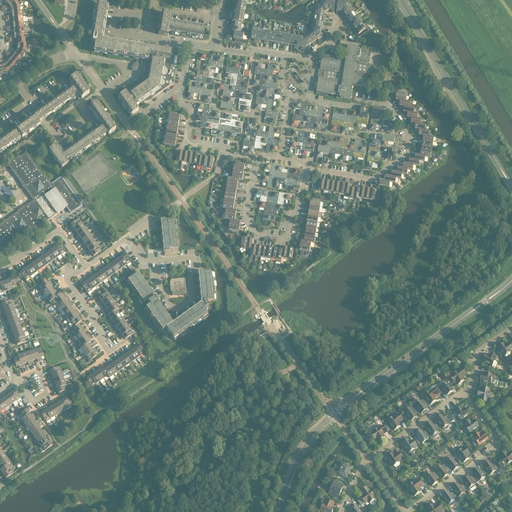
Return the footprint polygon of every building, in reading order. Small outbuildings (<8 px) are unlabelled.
[(17,2),(14,0),(11,0),(8,5),(9,6),(11,9),(18,4),(17,2)] [(236,0),(236,3),(235,8),(244,9),(246,0),(247,0),(246,0),(236,0)] [(321,3),(327,12),(329,10),(330,1),(326,0),(322,3),(321,3)] [(327,12),(321,3),(320,4),(316,8),(315,12),(325,13),(327,12)] [(343,3),(342,12),(343,14),(352,8),(351,8),(347,4),(343,3)] [(18,4),(11,9),(12,11),(12,13),(20,12),(19,7),(18,4)] [(145,60),(147,60),(149,49),(146,48),(105,42),(102,41),(101,41),(102,38),(107,6),(97,4),(92,37),(93,37),(93,39),(92,43),(95,43),(94,51),(145,60)] [(243,19),(244,9),(235,8),(232,23),(242,24),(242,20),(243,20),(244,19),(243,19)] [(344,18),(345,20),(355,13),(354,12),(351,9),(352,9),(352,8),(343,14),(345,17),(344,18)] [(171,32),(203,37),(205,28),(172,22),(172,23),(170,22),(171,14),(162,13),(158,35),(167,36),(168,31),(171,31),(171,32)] [(355,13),(345,20),(346,21),(347,20),(349,23),(357,17),(355,14),(355,13)] [(349,27),(351,28),(361,21),(360,20),(359,21),(357,17),(349,23),(351,25),(349,27)] [(353,28),(355,31),(363,25),(361,22),(361,21),(351,28),(352,30),(353,28)] [(365,24),(363,25),(355,31),(356,33),(355,34),(356,35),(356,36),(358,39),(368,32),(368,31),(369,30),(369,29),(368,28),(365,24)] [(317,40),(312,32),(308,35),(308,34),(307,34),(314,44),(316,43),(315,42),(317,40)] [(312,32),(317,40),(318,42),(323,39),(323,34),(321,33),(321,34),(312,32)] [(307,36),(304,38),(309,46),(312,44),(313,45),(314,44),(307,34),(306,35),(307,36)] [(303,38),(302,48),(302,47),(301,50),(306,50),(311,47),(309,46),(304,38),(303,38)] [(25,44),(18,45),(18,47),(17,50),(25,52),(26,50),(26,44),(25,44)] [(149,47),(149,49),(147,60),(147,61),(147,64),(146,64),(146,65),(146,69),(145,71),(146,71),(145,75),(128,87),(133,93),(131,94),(130,95),(131,95),(128,97),(125,92),(118,98),(131,116),(138,110),(136,107),(138,105),(138,104),(138,103),(140,102),(142,106),(172,84),(175,69),(170,68),(171,64),(170,63),(165,62),(166,59),(170,60),(171,51),(149,47)] [(346,62),(344,61),(344,60),(337,59),(338,59),(330,57),(330,58),(323,57),(323,60),(321,59),(320,60),(319,63),(320,64),(322,64),(321,70),(320,79),(319,79),(318,85),(317,84),(316,85),(315,88),(316,89),(318,89),(317,93),(324,94),(331,95),(332,95),(338,96),(339,95),(341,95),(340,98),(351,100),(353,84),(355,85),(355,86),(363,88),(364,85),(366,85),(366,87),(368,76),(372,76),(373,73),(374,72),(375,70),(373,69),(374,66),(370,65),(372,54),(371,54),(371,55),(369,55),(369,52),(361,51),(361,52),(359,51),(359,49),(349,47),(346,62)] [(25,52),(17,50),(16,52),(15,54),(21,59),(21,58),(25,54),(25,52)] [(21,59),(15,54),(12,58),(19,64),(23,60),(21,58),(21,59)] [(211,67),(212,61),(213,56),(201,54),(200,60),(206,61),(205,66),(211,67)] [(217,62),(212,61),(211,67),(216,68),(222,69),(224,57),(218,56),(217,62)] [(19,64),(12,58),(8,62),(14,67),(16,69),(19,64)] [(141,66),(142,61),(136,61),(136,63),(133,65),(132,70),(137,71),(140,69),(141,67),(141,66)] [(14,67),(8,62),(7,64),(5,65),(9,72),(11,71),(14,67)] [(227,68),(226,74),(238,76),(240,64),(234,63),(233,69),(227,68)] [(255,75),(260,76),(266,76),(267,70),(262,70),(263,64),(257,63),(255,75)] [(242,64),(240,64),(238,76),(244,77),(250,78),(251,72),(245,71),(246,65),(242,64)] [(9,72),(5,65),(2,66),(0,66),(1,72),(1,74),(6,74),(9,72)] [(267,70),(266,76),(272,77),(273,72),(279,73),(280,67),(268,65),(267,70)] [(197,77),(203,78),(209,79),(211,67),(205,66),(204,72),(198,71),(197,77)] [(211,67),(209,79),(215,80),(220,81),(221,75),(216,74),(216,68),(211,67)] [(230,86),(236,87),(238,76),(226,74),(225,80),(231,81),(230,86)] [(383,74),(382,81),(390,82),(392,75),(383,74)] [(8,146),(21,136),(22,138),(40,125),(38,122),(40,121),(43,119),(76,95),(78,93),(81,99),(89,93),(76,75),(69,81),(73,87),(71,89),(71,88),(38,112),(35,114),(36,115),(34,117),(3,139),(8,146)] [(196,83),(195,88),(201,89),(203,78),(197,77),(191,76),(190,82),(196,83)] [(244,77),(238,76),(236,87),(242,88),(248,89),(249,83),(243,82),(244,77)] [(264,88),(266,76),(260,76),(260,81),(254,80),(253,86),(259,87),(264,88)] [(264,88),(270,89),(276,90),(277,84),(271,83),(272,77),(266,76),(264,88)] [(215,80),(209,79),(203,78),(201,89),(207,90),(208,85),(214,86),(215,80)] [(222,97),(228,98),(229,92),(230,86),(218,84),(218,90),(223,91),(222,97)] [(230,86),(229,92),(235,93),(234,99),(240,100),(242,88),(236,87),(230,86)] [(201,89),(195,88),(189,87),(187,99),(193,100),(194,94),(200,95),(201,89)] [(262,99),(268,100),(270,89),(264,88),(259,87),(258,93),(263,94),(262,99)] [(242,88),(240,100),(252,102),(252,96),(247,95),(248,89),(242,88)] [(207,90),(201,89),(200,95),(206,96),(205,102),(211,103),(213,91),(207,90)] [(270,89),(268,100),(274,101),(275,96),(281,97),(282,91),(276,90),(270,89)] [(396,101),(400,102),(400,101),(406,102),(408,92),(407,92),(405,89),(401,91),(397,91),(396,101)] [(232,110),(234,99),(228,98),(227,103),(221,102),(220,108),(232,110)] [(261,108),(267,109),(268,100),(262,99),(257,98),(255,110),(261,111),(261,108)] [(252,102),(240,100),(239,106),(244,107),(244,112),(250,113),(252,102)] [(268,100),(267,109),(266,112),(278,114),(279,108),(273,107),(274,101),(268,100)] [(70,161),(88,148),(105,135),(104,134),(107,132),(108,135),(115,130),(96,103),(89,108),(103,127),(101,128),(100,127),(73,146),(64,153),(65,154),(63,155),(56,145),(49,150),(62,168),(69,163),(67,161),(69,159),(70,161)] [(300,110),(299,116),(305,117),(306,111),(307,105),(295,103),(294,109),(300,110)] [(203,111),(202,116),(208,117),(210,106),(198,104),(197,110),(203,111)] [(311,112),(306,111),(305,117),(316,119),(318,107),(312,106),(311,112)] [(357,112),(356,118),(368,120),(369,114),(363,113),(364,107),(358,106),(357,112)] [(316,119),(328,121),(329,115),(323,114),(324,108),(318,107),(316,119)] [(377,119),(383,120),(385,109),(373,107),(372,113),(378,114),(377,119)] [(333,114),(332,120),(344,122),(345,116),(346,110),(340,109),(339,115),(333,114)] [(355,124),(356,118),(357,112),(352,111),(351,117),(345,116),(344,122),(355,124)] [(170,115),(170,120),(181,122),(181,120),(180,120),(180,117),(177,116),(178,113),(169,112),(169,115),(170,115)] [(276,126),(278,114),(266,112),(265,118),(271,119),(270,125),(276,126)] [(214,118),(208,117),(207,123),(219,125),(220,119),(221,114),(215,113),(214,118)] [(230,127),(232,115),(226,114),(225,120),(220,119),(219,125),(230,127)] [(206,129),(207,123),(208,117),(202,116),(197,115),(196,121),(201,122),(200,128),(206,129)] [(232,115),(230,127),(242,129),(243,123),(237,122),(238,116),(232,115)] [(298,122),(304,123),(305,117),(299,116),(293,115),(291,127),(297,128),(298,122)] [(316,119),(305,117),(304,123),(310,124),(309,129),(314,130),(316,119)] [(356,118),(355,124),(354,130),(360,131),(361,125),(367,126),(368,120),(356,118)] [(382,126),(383,120),(377,119),(374,119),(372,118),(370,130),(376,131),(377,126),(382,126)] [(248,130),(251,131),(257,132),(258,126),(259,120),(253,119),(252,125),(247,124),(246,130),(248,130)] [(328,121),(316,119),(314,130),(320,131),(321,126),(327,127),(328,121)] [(343,128),(344,122),(332,120),(330,132),(336,133),(337,127),(343,128)] [(395,122),(383,120),(382,126),(388,127),(387,133),(393,134),(395,122)] [(355,124),(344,122),(343,128),(342,133),(348,134),(349,129),(354,130),(355,124)] [(219,125),(207,123),(206,129),(212,130),(211,136),(217,137),(219,125)] [(230,127),(219,125),(217,137),(223,138),(224,132),(229,133),(230,127)] [(258,126),(257,132),(256,137),(268,139),(269,133),(263,132),(264,127),(258,126)] [(242,129),(230,127),(229,133),(228,139),(234,140),(235,134),(241,135),(242,129)] [(268,139),(274,140),(275,135),(280,136),(281,129),(270,128),(269,133),(268,139)] [(255,143),(256,137),(257,132),(251,131),(250,136),(245,135),(244,141),(255,143)] [(298,138),(297,143),(303,144),(305,133),(293,131),(292,137),(298,138)] [(311,134),(305,133),(303,144),(315,146),(316,141),(310,140),(311,134)] [(381,147),(383,136),(377,135),(376,140),(371,139),(370,145),(381,147)] [(383,136),(381,147),(387,148),(388,143),(394,144),(395,137),(383,136)] [(256,137),(255,143),(254,149),(260,150),(261,144),(267,145),(268,139),(256,137)] [(330,148),(342,150),(344,138),(338,137),(337,143),(331,142),(330,148)] [(342,150),(353,152),(354,146),(349,145),(350,139),(344,138),(342,150)] [(274,140),(268,139),(267,145),(273,146),(272,152),(278,153),(280,141),(274,140)] [(354,146),(353,152),(365,154),(366,148),(360,147),(361,141),(355,140),(354,146)] [(254,155),(254,149),(255,143),(244,141),(243,147),(248,148),(247,154),(248,154),(254,155)] [(318,152),(329,154),(330,148),(331,142),(325,141),(324,147),(319,146),(318,152)] [(295,155),(301,156),(303,144),(297,143),(291,142),(290,148),(296,149),(295,155)] [(301,156),(303,157),(307,157),(308,151),(314,152),(315,146),(303,144),(301,156)] [(374,152),(374,158),(380,159),(380,153),(381,147),(370,145),(369,151),(374,152)] [(393,149),(387,148),(381,147),(380,153),(386,154),(385,160),(391,161),(393,149)] [(341,156),(342,150),(330,148),(329,154),(328,160),(334,161),(335,155),(341,156)] [(347,157),(352,158),(353,152),(342,150),(341,156),(340,162),(346,163),(347,157)] [(328,165),(328,160),(329,154),(318,152),(317,158),(323,159),(322,164),(328,165)] [(365,154),(353,152),(352,158),(351,164),(357,164),(358,159),(364,160),(365,154)] [(7,164),(22,186),(23,186),(25,188),(24,189),(33,201),(24,208),(25,209),(19,213),(18,212),(5,221),(6,222),(4,224),(3,223),(0,224),(0,252),(19,239),(20,241),(38,227),(40,225),(40,226),(48,221),(47,219),(52,215),(54,216),(67,207),(71,213),(81,206),(61,178),(52,185),(44,175),(42,176),(26,153),(20,157),(19,155),(7,164)] [(379,165),(380,159),(374,158),(368,157),(366,169),(372,170),(373,164),(379,165)] [(270,171),(269,177),(275,178),(277,166),(265,164),(264,171),(270,171)] [(277,166),(275,178),(287,180),(287,174),(282,173),(283,167),(277,166)] [(287,180),(298,182),(300,170),(294,169),(293,175),(287,174),(287,180)] [(267,189),(273,190),(275,178),(269,177),(263,176),(262,182),(268,183),(267,189)] [(287,180),(275,178),(273,190),(279,191),(280,185),(286,186),(287,180)] [(298,182),(287,180),(286,186),(291,187),(290,193),(296,194),(298,182)] [(260,202),(266,203),(267,197),(268,192),(256,190),(255,196),(261,197),(260,202)] [(266,203),(272,204),(277,205),(279,194),(273,193),(273,198),(267,197),(266,203)] [(291,195),(279,194),(277,205),(283,206),(284,201),(290,202),(291,195)] [(264,215),(270,216),(272,204),(266,203),(260,202),(259,208),(265,209),(264,215)] [(272,204),(270,216),(276,217),(277,211),(282,212),(283,206),(277,205),(272,204)] [(276,217),(270,216),(264,215),(263,221),(269,222),(268,227),(274,228),(276,217)] [(70,229),(71,231),(81,224),(78,220),(71,225),(72,227),(70,229)] [(177,240),(177,235),(176,229),(178,229),(177,226),(176,226),(175,221),(165,222),(165,220),(162,220),(165,250),(163,250),(163,253),(165,252),(165,254),(164,254),(164,256),(176,255),(176,253),(178,252),(177,243),(179,243),(179,240),(177,240)] [(75,231),(76,233),(84,228),(81,224),(71,231),(73,233),(75,231)] [(241,229),(241,227),(230,226),(229,230),(227,230),(226,234),(238,236),(239,229),(241,229)] [(75,237),(77,239),(87,232),(84,228),(76,233),(78,235),(75,237)] [(81,239),(82,241),(90,235),(87,232),(77,239),(78,241),(81,239)] [(81,244),(82,247),(92,239),(90,235),(82,241),(83,243),(81,244)] [(86,247),(88,249),(95,243),(92,239),(82,247),(84,249),(86,247)] [(87,252),(88,254),(98,247),(95,243),(88,249),(89,251),(87,252)] [(56,244),(54,245),(61,255),(65,252),(60,245),(58,246),(56,244)] [(57,258),(61,255),(54,245),(52,247),(54,249),(52,251),(57,258)] [(101,251),(98,247),(88,254),(90,256),(92,255),(93,257),(101,251)] [(48,250),(46,251),(53,261),(57,258),(52,251),(50,252),(48,250)] [(49,264),(53,261),(46,251),(44,252),(46,255),(44,256),(49,264)] [(121,258),(126,265),(131,262),(123,252),(121,254),(123,256),(121,258)] [(45,267),(49,264),(44,256),(42,258),(40,255),(38,257),(45,267)] [(42,269),(45,267),(38,257),(36,258),(38,260),(36,262),(42,269)] [(117,257),(115,258),(123,268),(126,265),(121,258),(119,259),(117,257)] [(123,268),(115,258),(113,260),(115,262),(113,263),(119,271),(123,268)] [(38,272),(42,269),(36,262),(34,263),(33,261),(30,262),(38,272)] [(28,267),(34,275),(38,272),(30,262),(28,264),(30,266),(28,267)] [(110,262),(108,264),(115,274),(119,271),(113,263),(111,265),(110,262)] [(115,274),(108,264),(106,265),(107,268),(105,269),(111,277),(115,274)] [(30,278),(34,275),(28,267),(26,269),(25,266),(23,268),(30,278)] [(30,278),(23,268),(21,269),(22,272),(20,273),(26,281),(30,278)] [(102,268),(100,269),(107,279),(111,277),(105,269),(104,270),(102,268)] [(107,279),(100,269),(98,271),(99,273),(98,275),(103,282),(107,279)] [(143,304),(147,301),(150,305),(144,309),(148,314),(146,315),(148,317),(149,316),(156,325),(155,326),(156,328),(157,328),(161,332),(172,324),(156,302),(159,300),(155,295),(153,296),(136,272),(133,274),(134,276),(126,282),(130,286),(128,287),(130,289),(131,289),(138,298),(136,299),(138,301),(139,300),(143,304)] [(216,292),(215,293),(213,281),(215,281),(215,279),(213,279),(213,273),(203,274),(203,272),(199,272),(202,301),(199,301),(200,303),(198,304),(199,306),(167,330),(174,341),(179,337),(180,339),(182,337),(181,336),(190,329),(191,330),(193,329),(193,328),(202,321),(203,322),(205,321),(204,320),(209,316),(205,312),(208,310),(206,308),(207,307),(207,302),(215,301),(215,295),(216,295),(216,292)] [(94,274),(92,275),(99,285),(103,282),(98,275),(96,276),(94,274)] [(99,285),(92,275),(90,277),(92,279),(90,280),(95,288),(99,285)] [(10,277),(8,278),(12,289),(17,288),(15,283),(14,279),(11,280),(10,277)] [(186,293),(185,279),(183,278),(170,279),(168,283),(169,292),(172,296),(185,295),(186,293)] [(86,279),(84,281),(91,291),(95,288),(90,280),(88,282),(86,279)] [(38,287),(41,291),(51,284),(49,282),(47,283),(46,281),(38,287)] [(84,285),(82,286),(84,290),(87,294),(91,291),(84,281),(82,282),(84,285)] [(51,284),(41,291),(44,295),(51,289),(50,287),(52,286),(51,284)] [(44,295),(47,299),(57,292),(55,289),(53,291),(51,289),(44,295)] [(50,303),(54,300),(53,300),(57,297),(56,295),(58,294),(57,292),(47,299),(50,303)] [(98,302),(100,304),(110,297),(107,293),(99,299),(101,301),(98,302)] [(56,304),(66,296),(65,294),(62,296),(61,294),(57,297),(53,300),(54,300),(56,304)] [(68,298),(66,296),(56,304),(59,307),(67,302),(65,300),(68,298)] [(110,297),(100,304),(101,306),(104,305),(105,307),(113,301),(110,297)] [(3,307),(4,309),(12,306),(11,301),(0,304),(0,307),(0,308),(3,307)] [(104,310),(105,312),(115,305),(113,301),(105,307),(106,308),(104,310)] [(59,307),(62,311),(72,304),(70,302),(68,304),(67,302),(59,307)] [(62,311),(65,315),(72,310),(71,308),(73,306),(72,304),(62,311)] [(109,312),(110,314),(111,314),(116,311),(118,309),(115,305),(105,312),(107,314),(109,312)] [(2,312),(3,315),(14,310),(12,306),(4,309),(4,311),(2,312)] [(65,315),(67,319),(77,312),(76,310),(74,312),(72,310),(65,315)] [(107,320),(109,322),(119,314),(116,311),(111,314),(110,314),(108,316),(109,318),(107,320)] [(67,319),(70,323),(78,318),(77,316),(79,314),(77,312),(67,319)] [(112,322),(114,324),(121,318),(119,314),(109,322),(110,324),(112,322)] [(5,321),(6,324),(17,319),(16,315),(7,318),(8,320),(5,321)] [(79,319),(78,318),(70,323),(73,327),(83,320),(82,318),(79,319)] [(113,327),(114,329),(124,322),(121,318),(114,324),(115,326),(113,327)] [(127,326),(124,322),(114,329),(116,331),(118,330),(119,332),(127,326)] [(8,330),(9,333),(21,328),(19,324),(10,327),(11,329),(8,330)] [(130,330),(127,326),(119,332),(121,333),(118,335),(120,337),(130,330)] [(74,336),(84,329),(83,327),(81,329),(79,327),(71,332),(74,336)] [(74,336),(77,340),(85,335),(83,333),(86,331),(84,329),(74,336)] [(133,334),(130,330),(120,337),(121,339),(124,338),(125,340),(133,334)] [(12,339),(13,342),(24,337),(22,333),(14,336),(14,338),(12,339)] [(85,335),(77,340),(80,344),(90,337),(88,335),(86,337),(85,335)] [(26,342),(24,337),(13,342),(13,344),(16,343),(17,345),(26,342)] [(80,344),(83,348),(90,343),(89,341),(91,339),(90,337),(80,344)] [(83,348),(80,349),(83,354),(91,348),(89,346),(92,345),(90,343),(83,348)] [(510,352),(511,350),(511,344),(511,343),(506,347),(504,344),(498,348),(505,357),(510,353),(510,352)] [(145,354),(139,346),(137,347),(136,345),(133,346),(141,356),(145,354)] [(133,350),(131,352),(137,359),(141,356),(133,346),(131,348),(133,350)] [(40,348),(36,350),(40,362),(42,361),(41,358),(44,357),(40,348)] [(83,354),(86,357),(96,350),(94,348),(92,350),(91,348),(83,354)] [(38,363),(40,362),(36,350),(31,352),(34,361),(37,360),(38,363)] [(96,350),(86,357),(89,362),(96,356),(95,354),(97,352),(96,350)] [(137,359),(131,352),(129,353),(128,351),(126,352),(133,362),(137,359)] [(125,356),(123,357),(129,365),(133,362),(126,352),(124,353),(125,356)] [(29,366),(31,365),(27,353),(22,355),(25,364),(28,363),(29,366)] [(495,361),(497,358),(491,355),(490,358),(486,355),(482,361),(492,367),(496,361),(495,361)] [(129,365),(123,357),(122,358),(120,356),(118,358),(125,368),(129,365)] [(20,369),(22,368),(18,357),(13,359),(16,367),(19,366),(20,369)] [(117,361),(116,363),(121,370),(125,368),(118,358),(116,359),(117,361)] [(110,363),(117,373),(121,370),(116,363),(114,364),(112,362),(110,363)] [(110,367),(108,368),(113,376),(117,373),(110,363),(108,365),(110,367)] [(52,375),(61,372),(59,367),(48,372),(48,374),(51,373),(52,375)] [(108,376),(107,376),(109,379),(113,376),(108,368),(106,370),(104,367),(102,369),(108,376)] [(99,368),(97,369),(104,379),(107,376),(108,376),(102,369),(100,370),(99,368)] [(94,374),(100,382),(104,379),(97,369),(94,371),(96,373),(94,374)] [(452,374),(453,376),(452,376),(452,377),(450,378),(454,384),(456,382),(459,385),(464,381),(462,378),(467,375),(463,369),(458,373),(458,372),(457,372),(456,371),(455,371),(454,371),(452,372),(452,373),(452,374)] [(62,377),(61,372),(52,375),(53,378),(50,379),(51,381),(62,377)] [(91,373),(89,375),(96,385),(100,382),(94,374),(92,376),(91,373)] [(491,384),(491,383),(493,384),(494,383),(495,382),(495,380),(495,379),(494,378),(492,378),(492,377),(491,377),(492,374),(486,373),(485,376),(481,376),(480,382),(491,384)] [(92,388),(96,385),(89,375),(87,376),(88,378),(86,380),(92,388)] [(447,378),(444,380),(446,383),(441,386),(447,396),(453,392),(450,388),(453,387),(447,378)] [(66,386),(64,381),(55,384),(56,387),(53,388),(54,390),(66,386)] [(68,390),(66,386),(54,390),(55,392),(58,391),(59,394),(68,390)] [(434,398),(439,395),(435,389),(430,393),(430,392),(424,396),(431,405),(436,401),(434,398)] [(489,400),(489,399),(490,399),(491,399),(492,398),(493,396),(492,395),(491,394),(490,394),(490,393),(489,393),(489,390),(483,389),(483,392),(478,391),(477,398),(481,399),(481,402),(487,403),(488,400),(489,400)] [(11,390),(9,391),(16,401),(21,398),(15,391),(13,392),(11,390)] [(13,404),(16,401),(9,391),(7,393),(9,395),(7,397),(13,404)] [(9,407),(13,404),(7,397),(5,398),(4,396),(1,397),(9,407)] [(0,403),(5,410),(9,407),(1,397),(0,398),(0,399),(1,401),(0,401),(0,403)] [(62,398),(60,399),(67,409),(71,407),(66,399),(64,400),(62,398)] [(62,412),(67,409),(60,399),(58,400),(60,403),(58,404),(62,412)] [(422,414),(427,410),(425,407),(427,405),(424,400),(421,402),(421,401),(415,405),(422,414)] [(52,404),(58,414),(62,412),(58,404),(56,405),(54,403),(52,404)] [(54,417),(58,414),(52,404),(50,405),(51,408),(49,409),(54,417)] [(411,422),(417,418),(414,414),(417,412),(412,406),(409,407),(410,409),(405,412),(411,422)] [(44,409),(50,420),(54,417),(49,409),(47,410),(46,408),(44,409)] [(19,416),(22,420),(29,414),(28,412),(30,411),(29,409),(19,416)] [(46,422),(50,420),(44,409),(42,410),(43,413),(41,414),(46,422)] [(461,421),(470,414),(466,409),(463,411),(461,409),(456,412),(457,415),(461,421)] [(29,414),(22,420),(24,424),(34,417),(33,415),(31,416),(29,414)] [(398,424),(403,420),(399,415),(394,418),(388,422),(395,431),(400,427),(398,424)] [(449,427),(452,425),(447,418),(444,419),(442,416),(436,420),(443,429),(444,430),(445,430),(447,430),(448,429),(449,428),(449,427)] [(24,424),(27,428),(35,422),(33,420),(36,419),(34,417),(24,424)] [(470,434),(479,427),(475,421),(472,424),(470,421),(465,425),(467,428),(466,428),(470,434)] [(27,428),(30,431),(40,424),(39,422),(36,424),(35,422),(27,428)] [(438,434),(441,432),(436,425),(434,427),(431,423),(426,427),(433,436),(434,437),(435,438),(436,438),(438,437),(438,435),(438,434)] [(30,431),(33,435),(40,430),(39,428),(41,426),(40,424),(30,431)] [(378,429),(377,428),(376,427),(374,428),(373,429),(372,430),(372,431),(373,432),(373,433),(371,435),(375,440),(377,439),(379,442),(385,438),(383,435),(388,431),(384,426),(379,429),(378,429)] [(33,435),(36,439),(46,432),(44,430),(42,432),(40,430),(33,435)] [(415,439),(418,443),(421,442),(422,444),(428,440),(427,439),(429,437),(426,432),(424,434),(421,431),(416,435),(417,437),(415,439)] [(36,439),(38,443),(46,438),(45,436),(47,434),(46,432),(36,439)] [(475,441),(472,443),(476,447),(478,445),(479,446),(488,439),(484,434),(481,436),(479,434),(474,437),(475,440),(475,441)] [(38,443),(41,447),(51,440),(50,438),(47,440),(46,438),(38,443)] [(53,442),(51,440),(41,447),(44,451),(52,446),(50,444),(53,442)] [(409,453),(410,453),(411,454),(412,455),(413,454),(415,453),(415,452),(415,451),(414,450),(415,449),(414,449),(417,447),(413,442),(411,443),(408,440),(403,444),(409,453)] [(457,452),(458,453),(457,454),(458,454),(455,456),(460,462),(462,461),(464,463),(469,459),(467,455),(469,453),(466,448),(463,450),(462,450),(461,449),(460,448),(459,448),(457,449),(457,451),(457,452)] [(507,466),(507,465),(508,466),(509,467),(511,467),(511,465),(511,462),(511,461),(511,460),(511,456),(510,454),(508,456),(506,452),(500,456),(502,460),(497,463),(501,469),(506,465),(507,466)] [(399,462),(404,459),(400,453),(395,457),(393,454),(387,457),(394,467),(399,463),(399,462)] [(447,463),(445,465),(448,470),(451,468),(453,472),(459,468),(452,459),(452,460),(451,458),(450,458),(449,458),(447,459),(447,460),(447,462),(448,463),(447,463)] [(0,467),(1,467),(2,469),(8,465),(10,464),(7,460),(0,464),(0,467)] [(498,475),(500,473),(494,464),(492,465),(489,462),(484,466),(490,475),(495,471),(498,475)] [(347,479),(352,468),(349,466),(347,465),(345,464),(343,464),(341,463),(339,465),(338,467),(337,469),(337,471),(336,474),(347,479)] [(0,473),(0,475),(1,476),(10,469),(8,465),(2,469),(0,470),(1,473),(0,473)] [(448,470),(445,465),(442,467),(437,470),(443,479),(448,475),(446,472),(448,470)] [(13,473),(10,469),(1,476),(2,478),(4,477),(6,479),(13,473)] [(475,475),(472,477),(477,483),(479,482),(480,481),(481,483),(482,483),(483,483),(485,482),(485,481),(485,479),(484,478),(485,478),(483,475),(485,473),(483,470),(480,471),(479,469),(473,473),(475,475)] [(432,486),(438,482),(436,479),(438,477),(434,472),(432,474),(431,473),(426,477),(432,486)] [(477,483),(472,477),(470,479),(468,477),(463,481),(470,491),(476,487),(474,485),(477,483)] [(418,489),(423,486),(419,480),(414,484),(414,483),(408,487),(415,496),(421,492),(418,489)] [(338,498),(344,486),(334,481),(328,494),(338,498)] [(453,488),(459,497),(465,493),(464,492),(466,491),(463,486),(461,488),(458,484),(453,488)] [(361,498),(361,499),(358,501),(362,506),(365,504),(368,502),(370,504),(370,503),(371,505),(372,505),(374,505),(375,504),(376,503),(376,501),(375,500),(374,498),(374,497),(370,492),(366,487),(361,491),(364,496),(361,498)] [(448,492),(442,495),(449,505),(449,504),(450,506),(452,506),(453,506),(454,505),(455,504),(455,502),(458,500),(453,493),(450,495),(448,492)] [(321,511),(332,511),(334,509),(331,507),(333,503),(324,498),(322,503),(323,504),(320,511),(321,511)]
